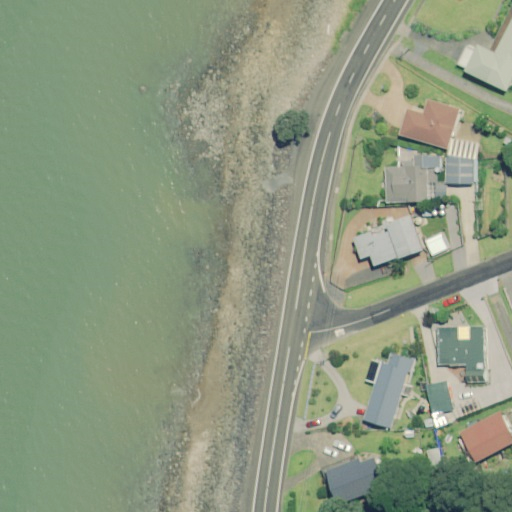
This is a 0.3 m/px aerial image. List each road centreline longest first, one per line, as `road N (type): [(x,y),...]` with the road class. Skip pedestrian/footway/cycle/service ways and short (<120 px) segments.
road 1 (primary): [(295,323),(338,111),(395,0)]
road 2 (residential): [(295,323),(360,321),(511,259)]
road 3 (primary): [(265,511),(295,323)]
